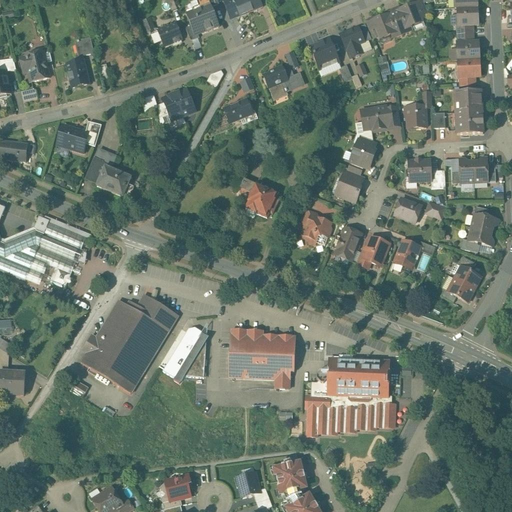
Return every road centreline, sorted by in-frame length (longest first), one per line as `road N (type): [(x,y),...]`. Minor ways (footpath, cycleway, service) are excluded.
road 1 (residential): [(376,0),(106,101),(0,128)]
road 2 (secondary): [(465,356),(140,238)]
road 3 (residential): [(32,416),(140,238)]
road 4 (residential): [(505,140),(388,153),(369,227)]
road 5 (residential): [(465,356),(382,511)]
road 6 (secondary): [(140,238),(0,180)]
road 7 (residential): [(491,0),(505,140)]
